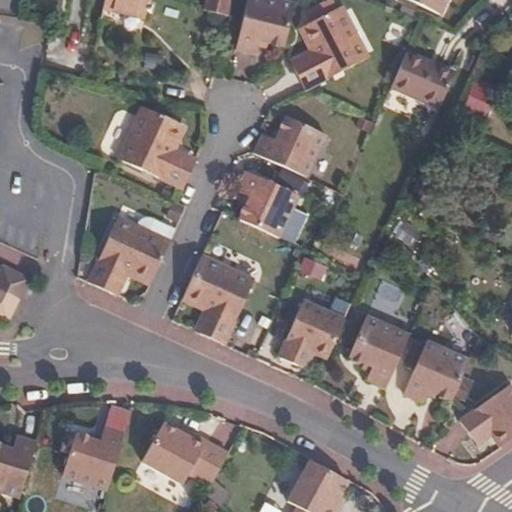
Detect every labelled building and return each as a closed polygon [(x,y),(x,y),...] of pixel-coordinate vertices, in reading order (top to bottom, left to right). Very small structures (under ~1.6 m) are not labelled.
[(106,0),(102,20),(120,24),(123,12),(145,17),(148,0),(106,0)] [(215,0),(212,15),(224,18),(228,0),(215,0)] [(252,50),(270,0),(252,0),(239,46),(252,50)] [(288,45),(299,5),(281,0),(270,0),(252,50),(260,52),(264,39),(288,45)] [(399,0),(433,21),(444,0),(399,0)] [(304,86),(305,87),(368,57),(343,5),(305,24),(317,51),(294,63),(304,86)] [(164,70),(165,56),(144,54),(143,69),(164,70)] [(457,82),(402,57),(387,91),(441,116),(457,82)] [(116,158),(181,188),(193,163),(161,149),(172,121),(141,106),(116,158)] [(259,154),(309,180),(330,139),(291,118),(279,140),(269,135),(259,154)] [(238,215),(280,237),(300,195),(251,168),(241,187),(251,192),(238,215)] [(120,265),(139,275),(153,232),(112,213),(83,280),(109,291),(120,265)] [(139,275),(149,279),(168,238),(153,232),(139,275)] [(204,252),(186,293),(213,305),(203,329),(226,340),(256,276),(204,252)] [(0,288),(22,301),(26,293),(33,277),(6,264),(0,275),(0,288)] [(0,316),(11,323),(22,301),(0,288),(0,316)] [(331,358),(348,320),(306,300),(281,356),(301,366),(309,349),(331,358)] [(385,387),(409,334),(365,317),(349,357),(371,367),(367,379),(385,387)] [(453,399),(471,359),(427,341),(405,393),(424,401),(429,389),(453,399)] [(499,446),(501,445),(511,436),(511,390),(506,383),(458,420),(469,436),(485,426),(499,446)] [(214,484),(232,452),(196,433),(193,437),(165,422),(145,460),(186,482),(193,473),(214,484)] [(109,489),(126,434),(107,428),(102,441),(78,434),(65,475),(109,489)] [(0,489),(21,496),(38,441),(19,434),(15,448),(0,443),(0,489)] [(352,480),(313,459),(291,500),(301,505),(297,511),(340,511),(341,511),(337,508),(352,480)]
